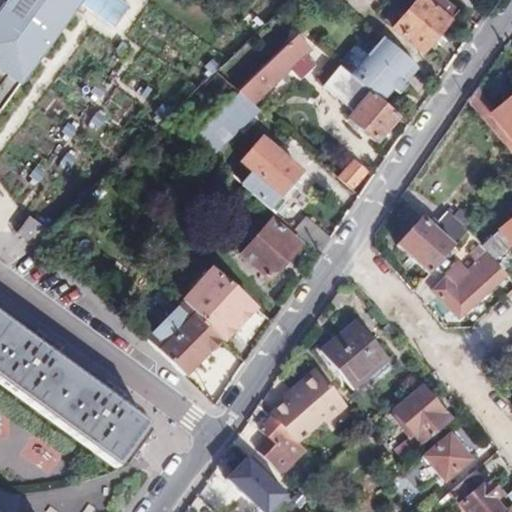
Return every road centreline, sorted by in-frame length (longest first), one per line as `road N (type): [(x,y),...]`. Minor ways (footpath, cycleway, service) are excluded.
road 1 (residential): [(342,244),(511,4)]
road 2 (residential): [(0,276),(214,434)]
road 3 (residential): [(214,434),(342,244)]
road 4 (residential): [(449,368),(342,244)]
